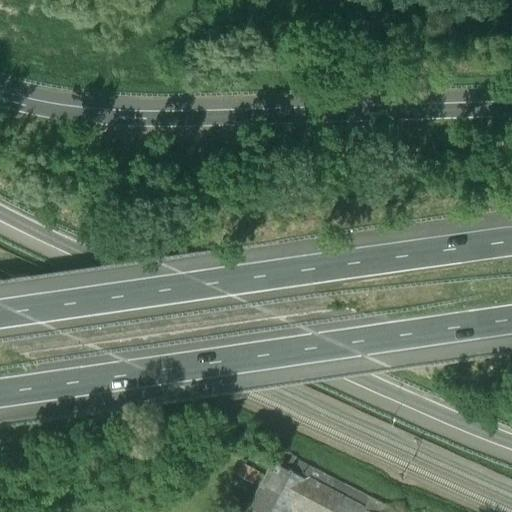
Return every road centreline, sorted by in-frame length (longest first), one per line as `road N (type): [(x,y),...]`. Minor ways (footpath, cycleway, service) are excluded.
road 1 (motorway): [(0,212),(363,386),(511,443)]
road 2 (motorway): [(0,395),(511,322)]
road 3 (motorway): [(511,239),(0,312)]
road 4 (motorway): [(511,110),(161,121),(0,101)]
